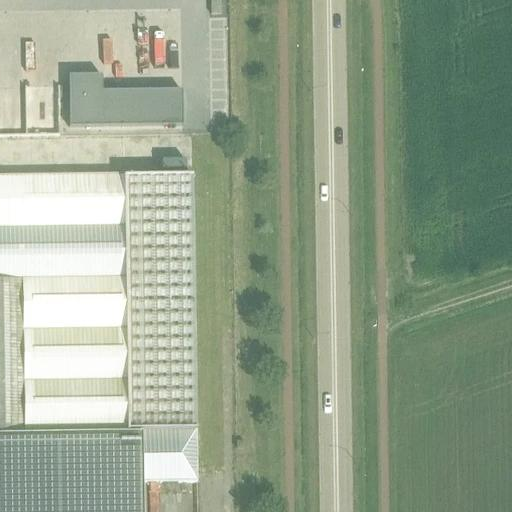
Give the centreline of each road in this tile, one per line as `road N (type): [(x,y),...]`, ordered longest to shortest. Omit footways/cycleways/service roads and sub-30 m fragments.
road 1 (secondary): [(336,511),(328,0)]
road 2 (track): [(381,323),(511,284)]
